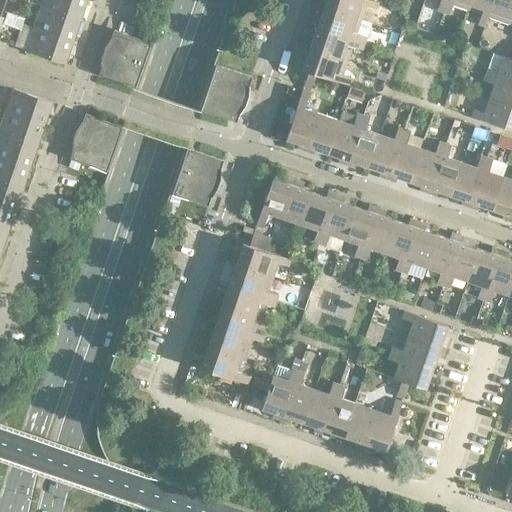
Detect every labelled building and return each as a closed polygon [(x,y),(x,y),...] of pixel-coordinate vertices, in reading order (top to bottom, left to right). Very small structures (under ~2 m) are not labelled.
[(86,0),(42,0),(41,6),(80,19),(86,0)] [(378,3),(372,1),(370,0),(325,0),(324,6),(365,21),(370,7),(376,9),(378,3)] [(446,0),(438,0),(440,0),(437,10),(443,12),(446,0)] [(469,0),(446,0),(443,12),(449,14),(452,5),(466,9),(469,0)] [(492,0),(469,0),(466,9),(481,14),(477,24),(484,26),(487,17),(492,0)] [(511,11),(511,0),(492,0),(487,17),(508,24),(511,11)] [(80,19),(41,6),(33,28),(72,41),(80,19)] [(365,21),(324,6),(316,27),(364,43),(366,37),(360,35),(365,21)] [(3,24),(11,27),(15,15),(7,12),(3,24)] [(24,18),(15,15),(11,27),(20,30),(24,18)] [(364,43),(316,27),(309,48),(351,62),(356,48),(362,50),(364,43)] [(72,41),(33,28),(25,50),(65,64),(72,41)] [(149,42),(113,29),(110,38),(111,38),(105,47),(102,55),(101,66),(98,75),(134,87),(149,42)] [(351,62),(309,48),(302,69),(308,71),(316,73),(350,85),(352,78),(346,76),(351,62)] [(487,68),(485,74),(511,83),(511,59),(503,56),(498,71),(487,68)] [(251,76),(215,64),(200,109),(235,122),(238,113),(244,105),(247,95),(248,85),(251,76)] [(308,71),(303,86),(310,89),(316,73),(308,71)] [(375,71),(373,78),(383,81),(385,74),(375,71)] [(511,83),(485,74),(483,80),(493,84),(489,98),(511,105),(511,83)] [(351,86),(348,94),(362,99),(365,91),(351,86)] [(51,102),(12,88),(4,111),(44,124),(51,102)] [(298,143),(297,148),(305,151),(318,113),(304,108),(309,93),(302,91),(286,138),(298,143)] [(511,105),(489,98),(484,112),(473,109),(471,116),(511,129),(511,105)] [(343,108),(339,120),(327,153),(339,157),(338,162),(346,165),(363,115),(343,108)] [(44,124),(4,111),(0,124),(0,133),(36,146),(44,124)] [(121,125),(85,113),(82,121),(77,130),(73,140),(73,150),(72,150),(70,158),(105,171),(121,125)] [(339,120),(318,113),(305,151),(314,154),(316,149),(327,153),(339,120)] [(369,117),(363,115),(346,165),(355,168),(356,163),(368,167),(379,134),(365,129),(369,117)] [(394,139),(379,134),(368,167),(380,171),(378,176),(386,179),(404,129),(397,127),(394,139)] [(410,132),(404,129),(386,179),(395,182),(397,176),(409,180),(420,148),(406,143),(410,132)] [(36,146),(0,133),(0,157),(29,167),(36,146)] [(434,153),(420,148),(409,180),(420,185),(419,190),(427,193),(444,143),(438,141),(434,153)] [(451,145),(444,143),(427,193),(436,196),(438,190),(450,195),(461,162),(447,157),(451,145)] [(222,160),(186,148),(171,193),(180,196),(178,204),(205,213),(207,205),(210,197),(215,188),(218,179),(219,169),(222,160)] [(475,167),(461,162),(450,195),(462,199),(460,204),(469,207),(486,157),(479,155),(475,167)] [(29,167),(0,157),(0,181),(22,189),(29,167)] [(492,159),(486,157),(469,207),(477,210),(479,205),(491,209),(502,176),(488,171),(492,159)] [(511,179),(502,176),(491,209),(503,213),(501,218),(510,221),(511,214),(511,179)] [(295,180),(286,177),(285,182),(272,178),(255,225),(263,228),(268,213),(282,218),(295,180)] [(303,183),(295,180),(282,218),(302,225),(313,192),(301,188),(303,183)] [(22,189),(0,181),(0,205),(14,211),(22,189)] [(336,194),(327,191),(325,196),(313,192),(302,225),(317,230),(312,241),(318,243),(336,194)] [(344,197),(336,194),(318,243),(325,246),(329,234),(343,239),(354,206),(342,202),(344,197)] [(14,211),(0,205),(0,230),(7,233),(14,211)] [(376,208),(368,205),(366,210),(354,206),(343,239),(357,244),(353,255),(359,257),(376,208)] [(385,211),(376,208),(359,257),(366,259),(370,248),(384,253),(395,220),(383,216),(385,211)] [(417,222),(409,219),(407,224),(395,220),(384,253),(398,258),(394,269),(400,271),(417,222)] [(426,225),(417,222),(400,271),(406,273),(410,262),(425,267),(436,234),(424,230),(426,225)] [(254,229),(249,245),(256,247),(262,232),(254,229)] [(459,236),(450,233),(449,239),(436,234),(425,267),(439,272),(435,284),(442,286),(459,236)] [(467,239),(459,236),(442,286),(448,288),(452,276),(466,281),(477,249),(466,245),(467,239)] [(243,243),(235,264),(272,277),(277,263),(287,266),(289,259),(256,247),(249,245),(243,243)] [(500,250),(491,247),(489,253),(477,249),(466,281),(480,286),(476,298),(483,300),(500,250)] [(508,253),(500,250),(483,300),(489,302),(493,291),(507,295),(511,280),(511,260),(506,258),(508,253)] [(272,277),(235,264),(228,284),(275,301),(277,295),(268,291),(272,277)] [(275,301),(228,284),(221,305),(259,318),(264,304),(273,307),(275,301)] [(415,293),(402,289),(398,298),(412,303),(415,293)] [(422,297),(419,306),(433,311),(436,301),(422,297)] [(259,318),(221,305),(214,325),(252,338),(261,342),(264,335),(254,332),(259,318)] [(447,326),(404,311),(402,318),(413,322),(408,336),(439,347),(447,326)] [(252,338),(214,325),(207,346),(244,359),(252,338)] [(439,347),(408,336),(403,350),(392,346),(390,352),(432,367),(439,347)] [(244,359),(207,346),(200,367),(247,383),(250,376),(240,372),(244,359)] [(432,367),(390,352),(387,359),(398,363),(393,377),(401,380),(408,383),(425,388),(432,367)] [(301,361),(294,359),(291,368),(298,370),(301,361)] [(288,380),(272,375),(269,383),(267,390),(261,407),(274,411),(272,416),(281,419),(298,370),(292,368),(288,380)] [(304,373),(298,370),(281,419),(289,422),(291,417),(303,421),(314,389),(300,384),(304,373)] [(252,385),(267,390),(269,383),(254,377),(252,385)] [(408,383),(401,380),(395,395),(403,398),(408,383)] [(328,394),(314,389),(303,421),(315,425),(313,431),(322,434),(339,384),(332,382),(328,394)] [(345,386),(339,384),(322,434),(330,437),(332,431),(344,435),(355,403),(341,398),(345,386)] [(389,414),(375,410),(362,448),(371,451),(373,445),(385,450),(402,402),(394,399),(389,414)] [(375,410),(355,403),(344,435),(355,439),(353,445),(362,448),(375,410)]
